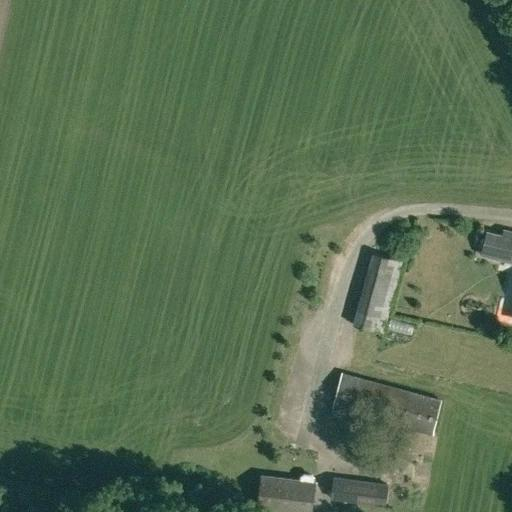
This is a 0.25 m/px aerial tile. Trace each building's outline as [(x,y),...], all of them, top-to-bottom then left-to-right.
[(485,228),(479,255),(511,262),(511,229),(502,228),(501,232),(485,228)] [(352,323),(384,332),(404,261),(372,252),(352,323)] [(332,407),(432,434),(442,397),(342,370),(332,407)] [(401,447),(410,448),(411,437),(402,437),(401,447)] [(257,506),(304,511),(310,511),(315,481),(313,481),(314,478),(311,474),(305,473),(301,476),(300,479),(262,474),(257,506)] [(352,501),(384,506),(388,482),(335,475),(331,499),(348,501),(352,501)]
